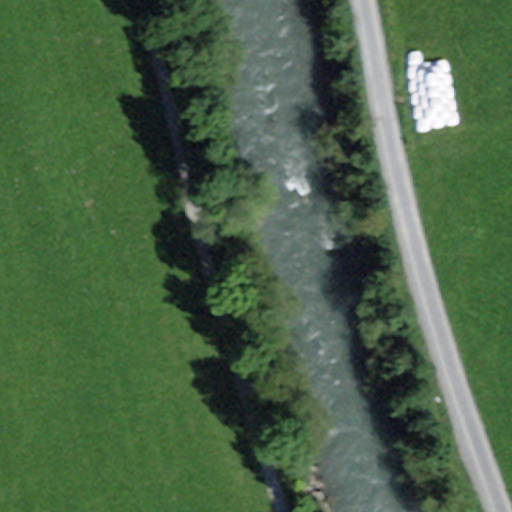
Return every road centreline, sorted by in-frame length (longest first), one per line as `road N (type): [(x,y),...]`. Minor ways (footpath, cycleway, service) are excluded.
road 1 (track): [(143,0),(236,372),(283,511)]
road 2 (track): [(498,511),(427,305),(360,0)]
